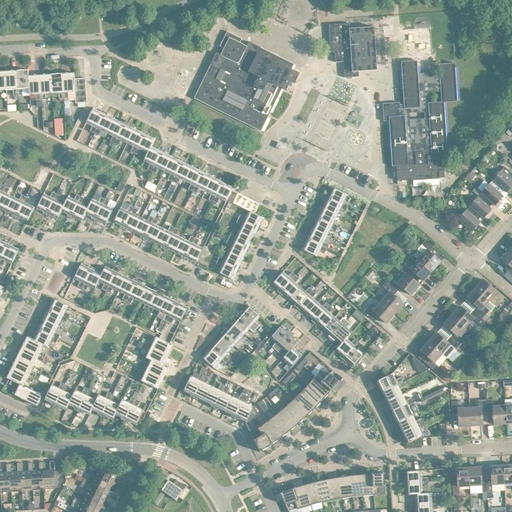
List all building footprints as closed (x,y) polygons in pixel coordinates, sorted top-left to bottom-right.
[(378,70),(376,48),(375,27),(350,28),(350,23),(329,25),(331,52),(335,52),(336,62),(344,62),(345,78),(360,77),(359,71),(378,70)] [(294,64),(280,57),(261,48),(261,47),(249,41),(247,46),(240,43),(242,38),(228,31),(220,46),(224,48),(221,55),(217,52),(211,65),(195,98),(262,131),(283,88),(287,90),(291,81),(295,83),(300,73),(292,69),(294,64)] [(401,105),(383,106),(384,117),(390,117),(390,128),(393,166),(397,166),(398,180),(432,178),(432,170),(439,170),(439,178),(444,177),(443,170),(444,170),(443,155),(448,155),(444,102),(458,101),(455,63),(440,64),(440,76),(419,77),(418,60),(402,61),(402,64),(405,105),(401,105)] [(17,70),(6,71),(7,90),(14,89),(14,95),(19,95),(17,70)] [(29,70),(17,70),(19,95),(23,95),(23,89),(29,88),(30,88),(29,76),(29,70)] [(63,73),(52,74),(53,93),(60,92),(60,98),(64,98),(63,73)] [(75,73),(63,73),(64,98),(69,98),(69,92),(76,91),(75,85),(75,79),(75,73)] [(52,74),(40,75),(42,100),(46,99),(46,93),(53,93),(52,74)] [(40,75),(29,76),(30,88),(29,88),(30,94),(37,94),(37,100),(42,100),(40,75)] [(91,131),(95,133),(105,112),(102,110),(101,112),(93,109),(88,119),(87,122),(93,125),(91,131)] [(101,129),(108,132),(114,119),(107,116),(108,113),(105,112),(95,133),(99,135),(101,129)] [(63,118),(55,119),(56,135),(64,134),(63,118)] [(111,141),(115,143),(126,122),(122,120),(121,122),(114,119),(108,132),(114,135),(111,141)] [(122,139),(128,142),(135,129),(128,126),(129,123),(126,122),(115,143),(119,145),(122,139)] [(131,151),(135,153),(146,132),(143,130),(142,133),(135,129),(128,142),(134,145),(131,151)] [(142,149),(148,152),(148,153),(151,147),(152,147),(155,139),(148,136),(149,133),(146,132),(135,153),(140,155),(142,149)] [(276,147),(282,150),(285,145),(278,142),(276,147)] [(148,169),(152,171),(163,149),(159,148),(158,150),(152,147),(151,147),(148,153),(148,152),(144,160),(151,163),(148,169)] [(159,167),(165,170),(172,157),(165,153),(166,151),(163,149),(152,171),(156,173),(159,167)] [(169,179),(173,181),(183,160),(180,158),(179,160),(172,157),(165,170),(171,173),(169,179)] [(180,177),(186,180),(192,167),(185,164),(187,161),(183,160),(173,181),(177,183),(180,177)] [(493,180),(505,190),(507,192),(511,186),(511,172),(505,166),(493,180)] [(189,189),(193,191),(204,170),(200,168),(199,170),(192,167),(186,180),(192,183),(189,189)] [(200,187),(206,190),(213,177),(206,174),(207,171),(204,170),(193,191),(197,193),(200,187)] [(472,171),(465,179),(470,183),(474,178),(474,177),(476,174),(472,171)] [(210,199),(214,201),(224,180),(221,178),(220,180),(213,177),(206,190),(212,193),(210,199)] [(224,180),(214,201),(218,203),(220,197),(227,201),(233,187),(226,184),(227,181),(224,180)] [(493,180),(482,193),(493,203),(496,205),(504,196),(501,194),(505,190),(493,180)] [(117,189),(122,192),(126,184),(121,182),(117,189)] [(0,207),(7,210),(13,197),(7,194),(10,189),(6,187),(0,198),(0,207)] [(328,194),(326,197),(348,207),(350,203),(344,201),(347,194),(334,188),(330,195),(328,194)] [(43,213),(47,215),(57,194),(53,192),(50,197),(44,194),(37,207),(45,211),(43,213)] [(234,203),(240,206),(245,196),(239,193),(234,203)] [(470,206),(482,216),(484,218),(492,209),(490,207),(493,203),(482,193),(470,206)] [(58,218),(62,210),(65,204),(64,204),(59,201),(61,196),(57,194),(47,215),(50,217),(51,214),(58,218)] [(68,216),(71,218),(81,196),(77,194),(75,200),(68,197),(64,204),(65,204),(62,210),(69,214),(68,216)] [(13,216),(16,218),(26,197),(22,195),(20,200),(13,197),(7,210),(14,214),(13,216)] [(83,220),(86,213),(89,207),(83,204),(85,198),(81,196),(71,218),(74,219),(75,217),(83,220)] [(240,206),(245,208),(250,199),(245,196),(240,206)] [(26,197),(16,218),(19,219),(20,217),(27,221),(34,207),(28,204),(30,199),(26,197)] [(92,218),(95,220),(106,199),(101,197),(99,202),(92,199),(89,207),(86,213),(93,216),(92,218)] [(327,201),(324,208),(337,215),(340,209),(346,211),(348,207),(326,197),(325,200),(327,201)] [(106,199),(95,220),(98,222),(100,219),(107,223),(113,210),(107,207),(110,201),(106,199)] [(245,208),(250,211),(250,210),(251,211),(255,201),(250,199),(245,208)] [(255,201),(251,211),(256,214),(261,204),(255,201)] [(120,227),(124,229),(134,207),(130,205),(127,211),(121,208),(114,221),(122,225),(120,227)] [(482,216),(470,206),(459,219),(473,231),(481,222),(478,220),(482,216)] [(128,228),(135,231),(142,218),(136,215),(138,209),(134,207),(124,229),(127,230),(128,228)] [(318,214),(316,217),(337,228),(339,224),(334,221),(337,215),(324,208),(320,215),(318,214)] [(153,209),(150,215),(151,216),(155,218),(158,212),(153,209)] [(241,214),(239,218),(260,229),(262,225),(260,224),(263,217),(256,214),(251,211),(250,210),(250,211),(247,217),(241,214)] [(141,237),(144,239),(155,218),(151,216),(148,221),(142,218),(135,231),(142,235),(141,237)] [(317,222),(314,229),(327,235),(330,229),(335,232),(337,228),(316,217),(315,221),(317,222)] [(149,238),(156,242),(162,228),(156,225),(159,220),(155,218),(144,239),(148,240),(149,238)] [(243,225),(240,231),(253,238),(256,231),(259,232),(260,229),(239,218),(237,222),(243,225)] [(161,247),(165,249),(175,228),(171,226),(168,231),(162,228),(156,242),(163,245),(161,247)] [(169,248),(176,252),(183,238),(177,235),(179,230),(175,228),(165,249),(168,251),(169,248)] [(308,234),(306,238),(327,248),(329,244),(324,242),(327,235),(314,229),(310,236),(308,234)] [(231,235),(229,239),(250,249),(252,246),(250,245),(253,238),(240,231),(237,237),(231,235)] [(182,257),(185,259),(196,238),(192,236),(189,241),(183,238),(176,252),(183,255),(182,257)] [(196,238),(185,259),(188,261),(190,258),(197,262),(197,261),(201,263),(204,257),(200,255),(203,249),(197,245),(200,240),(196,238)] [(327,248),(306,238),(305,241),(307,242),(303,249),(317,256),(320,250),(325,252),(327,248)] [(233,246),(230,252),(243,258),(246,251),(249,253),(250,249),(229,239),(227,243),(233,246)] [(0,261),(10,242),(6,240),(5,243),(0,240),(0,261)] [(414,255),(419,259),(432,271),(441,261),(431,253),(435,249),(426,241),(414,255)] [(10,242),(0,261),(0,263),(3,265),(6,260),(12,263),(14,259),(19,250),(12,246),(13,244),(10,242)] [(511,250),(510,249),(502,259),(511,267),(508,271),(511,274),(511,250)] [(221,255),(219,259),(240,270),(242,266),(240,265),(243,258),(230,252),(227,258),(221,255)] [(240,270),(219,259),(217,263),(223,266),(220,272),(223,274),(233,279),(236,272),(239,273),(240,270)] [(401,269),(407,273),(411,277),(414,272),(424,281),(432,271),(419,259),(411,269),(405,264),(401,269)] [(78,286),(82,288),(93,267),(90,265),(88,268),(81,264),(75,277),(81,281),(78,286)] [(96,288),(99,280),(102,274),(95,271),(96,269),(93,267),(82,288),(86,290),(89,285),(96,288)] [(103,289),(107,291),(117,270),(114,268),(113,270),(105,267),(103,272),(102,274),(99,280),(105,283),(103,289)] [(113,287),(120,290),(126,277),(119,274),(120,271),(117,270),(107,291),(111,293),(113,287)] [(278,291),(280,293),(296,275),(293,272),(289,277),(283,272),(273,283),(279,289),(278,291)] [(393,278),(389,283),(398,291),(402,287),(411,295),(420,285),(411,277),(407,273),(398,283),(393,278)] [(285,293),(291,298),(300,287),(295,283),(299,278),(296,275),(280,293),(283,295),(285,293)] [(123,299),(127,301),(137,280),(134,278),(133,280),(126,277),(120,290),(126,293),(123,299)] [(484,279),(476,289),(489,300),(497,291),(484,279)] [(134,297),(140,300),(147,287),(140,284),(141,281),(137,280),(127,301),(131,303),(134,297)] [(390,292),(382,302),(395,313),(404,304),(394,295),(398,291),(389,283),(385,287),(390,292)] [(143,309),(147,311),(158,290),(155,288),(153,291),(147,287),(140,300),(146,303),(143,309)] [(295,306),(298,308),(313,290),(310,287),(306,292),(300,287),(291,298),(296,304),(295,306)] [(477,306),(474,310),(483,318),(487,314),(481,309),(489,300),(476,289),(468,298),(477,306)] [(154,307),(160,311),(167,297),(160,294),(161,292),(158,290),(147,311),(152,313),(154,307)] [(302,308),(308,314),(318,302),(312,298),(317,293),(313,290),(298,308),(300,310),(302,308)] [(164,319),(168,321),(178,300),(175,298),(174,301),(167,297),(160,311),(167,314),(164,319)] [(47,308),(68,318),(70,314),(65,312),(68,305),(55,299),(51,306),(49,305),(47,308)] [(178,300),(168,321),(172,323),(175,318),(181,321),(183,317),(188,308),(180,304),(182,302),(178,300)] [(312,321),(315,323),(330,305),(327,302),(323,307),(318,302),(308,314),(314,319),(312,321)] [(395,313),(382,302),(373,311),(368,307),(364,311),(374,319),(377,315),(387,323),(395,313)] [(503,312),(507,316),(511,310),(511,303),(503,312)] [(319,323),(325,329),(335,317),(330,313),(334,308),(330,305),(315,323),(317,325),(319,323)] [(242,310),(239,313),(257,329),(260,325),(255,321),(260,316),(249,306),(243,312),(242,310)] [(460,306),(452,315),(466,327),(474,318),(479,323),(483,318),(474,310),(470,314),(460,306)] [(44,319),(58,326),(61,320),(66,323),(68,318),(47,308),(45,311),(48,312),(44,319)] [(239,318),(234,323),(245,333),(249,328),(254,332),(257,329),(239,313),(237,316),(239,318)] [(454,333),(450,337),(460,345),(463,341),(458,336),(466,327),(452,315),(444,324),(454,333)] [(329,336),(332,338),(347,320),(344,317),(340,322),(335,317),(325,329),(331,334),(329,336)] [(37,328),(58,339),(60,335),(55,332),(58,326),(44,319),(41,326),(39,325),(37,328)] [(336,339),(342,343),(346,339),(352,333),(347,328),(351,323),(347,320),(332,338),(335,340),(336,339)] [(226,327),(224,330),(242,346),(245,342),(240,338),(245,333),(234,323),(228,329),(226,327)] [(273,346),(276,349),(292,332),(289,329),(287,331),(281,326),(271,337),(277,342),(273,346)] [(374,326),(370,331),(375,335),(379,330),(374,326)] [(44,345),(47,347),(51,340),(56,343),(58,339),(37,328),(35,332),(38,333),(34,340),(44,345)] [(224,335),(218,340),(230,350),(234,345),(239,349),(242,346),(224,330),(222,333),(224,335)] [(284,348),(289,352),(293,348),(299,341),(293,336),(295,334),(292,332),(276,349),(279,352),(280,352),(284,348)] [(437,333),(429,342),(443,353),(442,354),(448,358),(460,345),(450,337),(447,341),(437,333)] [(23,347),(45,358),(47,354),(41,351),(44,345),(34,340),(28,336),(23,347)] [(148,340),(146,344),(168,355),(173,345),(170,343),(172,339),(166,336),(164,340),(157,337),(154,343),(148,340)] [(340,357),(343,359),(359,342),(356,339),(351,343),(346,339),(342,343),(336,350),(342,355),(340,357)] [(211,345),(209,347),(227,363),(230,360),(225,355),(230,350),(218,340),(213,346),(211,345)] [(359,342),(343,359),(346,362),(348,360),(354,365),(364,354),(358,349),(362,345),(359,342)] [(443,353),(429,342),(421,351),(431,359),(427,363),(436,372),(440,367),(439,367),(447,358),(442,354),(443,353)] [(146,358),(152,360),(163,366),(163,365),(168,355),(146,344),(144,348),(150,351),(146,358)] [(17,357),(34,365),(37,359),(43,362),(45,358),(23,347),(17,357)] [(227,363),(209,347),(207,350),(208,352),(203,358),(214,368),(219,362),(224,366),(227,363)] [(289,352),(283,358),(289,363),(284,368),(288,371),(304,354),(304,353),(303,353),(301,351),(299,353),(293,348),(289,352)] [(12,367),(35,378),(37,374),(31,371),(34,365),(17,357),(12,367)] [(143,363),(141,367),(164,378),(169,368),(163,365),(163,366),(152,360),(149,366),(143,363)] [(17,383),(20,384),(24,386),(24,385),(27,379),(32,382),(35,378),(12,367),(7,378),(12,380),(17,383)] [(164,378),(141,367),(139,371),(145,374),(142,381),(149,384),(147,388),(153,391),(155,387),(158,389),(164,378)] [(324,368),(316,376),(332,390),(340,382),(324,368)] [(377,382),(382,392),(404,381),(402,377),(396,380),(393,373),(377,382)] [(41,374),(39,379),(47,383),(50,379),(41,374)] [(191,396),(194,398),(205,376),(201,374),(198,379),(192,376),(185,389),(190,391),(191,396)] [(202,397),(206,400),(213,386),(207,383),(209,378),(205,376),(194,398),(197,399),(202,397)] [(316,376),(309,384),(324,399),(332,390),(316,376)] [(382,392),(387,402),(403,394),(400,388),(406,385),(404,381),(382,392)] [(52,405),(55,406),(66,384),(62,382),(59,388),(52,385),(49,391),(46,397),(46,398),(50,400),(52,405)] [(15,395),(26,400),(32,389),(24,385),(24,386),(20,384),(15,395)] [(67,408),(69,405),(70,403),(74,395),(73,395),(67,392),(70,386),(66,384),(55,406),(58,408),(63,406),(67,408)] [(212,406),(215,408),(226,386),(222,384),(219,389),(213,386),(206,400),(210,402),(212,406)] [(309,384),(301,392),(316,407),(324,399),(309,384)] [(222,408),(227,410),(233,396),(227,393),(230,388),(226,386),(215,408),(218,409),(222,408)] [(75,410),(78,411),(89,389),(85,387),(82,393),(76,390),(73,395),(74,395),(70,403),(69,405),(70,403),(74,405),(75,410)] [(421,399),(423,402),(445,392),(443,388),(424,397),(421,399)] [(43,395),(46,397),(49,391),(45,389),(43,395),(32,389),(26,400),(37,406),(43,395)] [(91,413),(92,410),(93,408),(97,400),(91,397),(93,391),(89,389),(78,411),(81,413),(86,411),(91,413)] [(99,415),(102,416),(113,394),(109,392),(106,397),(99,394),(97,400),(93,408),(92,410),(93,410),(93,408),(97,410),(99,415)] [(301,392),(294,399),(308,415),(316,407),(301,392)] [(114,418),(117,413),(116,413),(120,405),(120,404),(114,401),(117,396),(113,394),(102,416),(105,418),(109,416),(114,418)] [(232,416),(235,418),(246,396),(242,394),(239,399),(233,396),(227,410),(231,412),(232,416)] [(387,402),(392,413),(414,402),(412,397),(406,400),(403,394),(387,402)] [(243,418),(247,420),(251,412),(254,407),(247,403),(250,398),(246,396),(235,418),(238,419),(243,418)] [(122,420),(125,421),(136,399),(132,397),(129,402),(123,399),(120,404),(120,405),(116,413),(117,413),(121,415),(122,419),(122,420)] [(136,399),(125,421),(128,423),(128,422),(133,421),(137,423),(142,413),(144,409),(137,406),(140,401),(136,399)] [(294,399),(286,406),(300,423),(308,415),(294,399)] [(493,399),(487,400),(488,412),(494,412),(494,424),(506,423),(505,406),(493,406),(493,399)] [(482,407),(470,408),(471,426),(483,425),(482,412),(488,412),(487,400),(481,400),(482,407)] [(471,426),(470,408),(458,409),(458,401),(452,402),(453,414),(458,414),(459,426),(471,426)] [(397,423),(413,415),(419,412),(414,402),(392,413),(397,423)] [(286,406),(278,413),(291,430),(300,423),(286,406)] [(254,407),(251,412),(255,418),(259,415),(254,407)] [(246,423),(247,425),(247,424),(247,423),(255,418),(251,412),(247,420),(246,423)] [(278,413),(270,420),(282,437),(291,430),(278,413)] [(397,423),(402,433),(424,422),(422,418),(416,421),(413,415),(397,423)] [(270,420),(261,426),(273,444),(282,437),(270,420)] [(424,422),(402,433),(407,444),(424,435),(420,429),(426,426),(424,422)] [(273,444),(261,426),(251,433),(260,452),(273,444)] [(40,470),(34,471),(32,471),(33,490),(44,489),(43,470),(44,470),(44,461),(39,462),(40,470)] [(50,469),(44,470),(43,470),(44,489),(55,488),(54,469),(55,469),(55,461),(50,461),(50,469)] [(29,471),(23,471),(21,471),(23,490),(33,490),(32,471),(34,471),(33,462),(28,462),(29,471)] [(7,472),(1,473),(0,472),(0,475),(1,492),(12,491),(11,472),(12,472),(11,463),(7,464),(7,472)] [(18,472),(12,472),(11,472),(12,491),(23,490),(21,471),(23,471),(22,463),(18,463),(18,472)] [(98,471),(95,476),(116,487),(118,483),(114,481),(117,475),(100,466),(92,463),(90,467),(98,471)] [(511,465),(503,466),(504,483),(511,482),(511,465)] [(492,479),(487,479),(488,492),(493,491),(492,484),(504,483),(503,466),(491,466),(492,479)] [(481,467),(469,468),(470,486),(482,485),(483,492),(488,492),(487,479),(482,480),(481,467)] [(470,486),(469,468),(457,468),(458,481),(453,481),(454,494),(460,494),(459,486),(470,486)] [(404,480),(404,483),(428,482),(428,477),(421,478),(421,471),(406,472),(407,480),(404,480)] [(385,473),(373,474),(374,495),(386,494),(385,473)] [(361,474),(350,476),(353,497),(364,495),(361,474)] [(373,474),(361,474),(364,495),(374,495),(373,474)] [(85,478),(83,482),(108,494),(111,488),(115,490),(116,487),(95,476),(92,482),(85,478)] [(350,476),(339,477),(342,498),(353,497),(350,476)] [(339,477),(327,479),(332,500),(342,498),(339,477)] [(327,479),(316,482),(322,502),(332,500),(327,479)] [(88,490),(86,496),(107,506),(108,503),(104,501),(108,494),(83,482),(81,486),(88,490)] [(316,482),(305,485),(311,505),(322,502),(316,482)] [(408,495),(416,494),(422,494),(422,493),(422,487),(428,486),(428,482),(404,483),(404,487),(407,487),(408,495)] [(305,485),(294,488),(301,508),(311,505),(305,485)] [(301,508),(294,488),(280,493),(290,511),(301,508)] [(414,502),(414,506),(438,504),(437,499),(431,500),(431,493),(422,493),(422,494),(416,494),(416,502),(414,502)] [(75,497),(73,501),(94,511),(98,511),(101,507),(105,509),(107,506),(86,496),(83,501),(75,497)] [(79,509),(77,511),(94,511),(73,501),(71,506),(79,509)]
